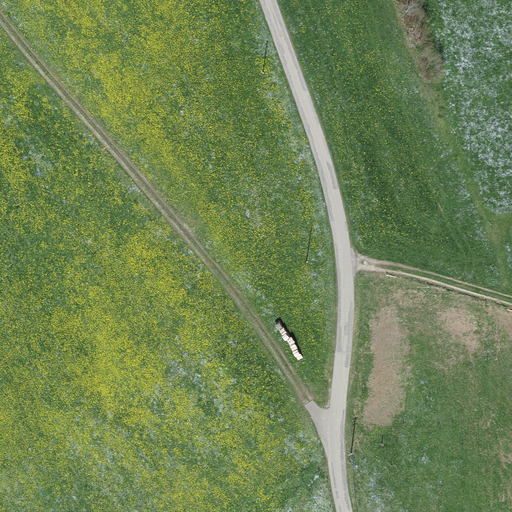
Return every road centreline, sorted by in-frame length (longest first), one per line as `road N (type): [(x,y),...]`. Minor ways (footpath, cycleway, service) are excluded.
road 1 (track): [(0,18),(207,258),(308,402),(337,428)]
road 2 (unclassified): [(344,511),(337,448),(344,258),(324,162),(269,0)]
road 3 (track): [(344,258),(511,298)]
